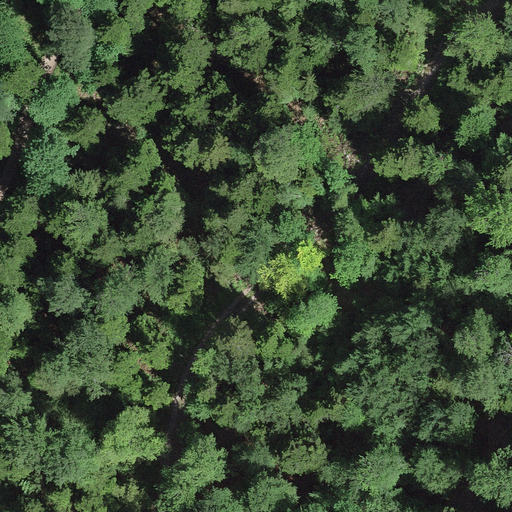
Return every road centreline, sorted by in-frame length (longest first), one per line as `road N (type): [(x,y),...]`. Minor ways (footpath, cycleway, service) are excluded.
road 1 (track): [(497,0),(304,246),(178,367),(135,511)]
road 2 (track): [(91,0),(55,51),(0,187)]
